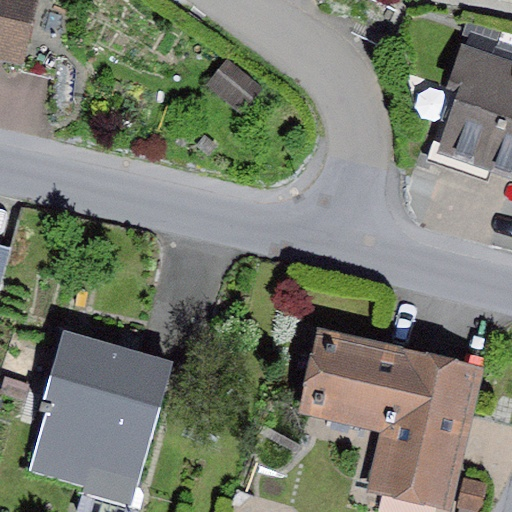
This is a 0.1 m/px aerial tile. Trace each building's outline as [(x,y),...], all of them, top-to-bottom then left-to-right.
[(37,0),(0,0),(0,57),(22,63),(37,0)] [(511,57),(462,41),(447,86),(458,90),(438,149),(511,174),(511,57)] [(228,60),(208,85),(243,113),(263,87),(228,60)] [(206,134),(197,145),(211,156),(220,145),(206,134)] [(177,355),(64,323),(41,405),(48,407),(30,472),(137,502),(177,355)] [(482,361),(319,326),(300,413),(378,430),(365,489),(451,507),(482,361)] [(480,511),(487,483),(466,478),(459,506),(480,511)]
